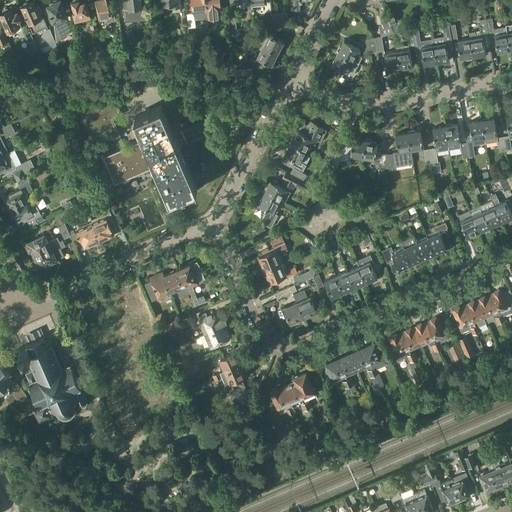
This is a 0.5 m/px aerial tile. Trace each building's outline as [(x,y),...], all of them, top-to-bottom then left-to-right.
[(45,38),(47,40),(50,45),(52,49),(58,47),(50,27),(49,28),(44,16),(43,17),(41,14),(42,13),(38,4),(36,5),(34,0),(28,3),(27,2),(24,4),(23,5),(21,6),(33,32),(42,29),(44,33),(42,36),(45,38)] [(54,27),(55,30),(55,32),(57,34),(71,32),(60,0),(59,0),(53,2),(53,4),(48,5),(53,21),(54,21),(56,24),(54,24),(54,27)] [(82,0),(81,0),(80,0),(73,0),(71,0),(77,21),(90,17),(85,0),(82,0)] [(96,0),(100,18),(106,17),(108,22),(115,20),(111,0),(96,0)] [(123,0),(124,9),(122,9),(124,22),(146,20),(144,6),(142,6),(141,0),(123,0)] [(171,6),(171,9),(172,8),(173,12),(181,11),(179,0),(163,0),(164,5),(166,5),(166,7),(171,6)] [(192,0),(193,10),(207,9),(206,0),(192,0)] [(206,0),(207,9),(208,17),(222,16),(220,0),(206,0)] [(239,0),(251,0),(251,2),(247,3),(248,10),(252,9),(251,0),(238,0),(239,0)] [(251,0),(252,9),(253,9),(253,6),(268,5),(267,0),(251,0)] [(3,10),(3,12),(0,13),(0,14),(8,32),(23,25),(21,20),(17,12),(14,13),(12,8),(9,9),(7,8),(5,8),(3,10)] [(288,23),(287,12),(278,13),(279,24),(288,23)] [(187,13),(189,27),(190,27),(190,31),(195,30),(195,27),(196,26),(195,13),(187,13)] [(271,13),(272,25),(279,24),(278,13),(271,13)] [(394,13),(388,15),(392,25),(394,33),(404,30),(402,20),(397,22),(394,13)] [(379,25),(381,36),(382,35),(382,36),(394,33),(392,25),(388,15),(381,17),(383,24),(379,25)] [(236,17),(229,17),(230,30),(237,29),(236,17)] [(486,18),(489,33),(495,32),(492,17),(486,18)] [(489,33),(486,18),(480,19),(482,34),(489,33)] [(449,25),(449,21),(442,22),(446,40),(452,39),(450,25),(449,25)] [(450,25),(452,39),(458,38),(456,24),(450,25)] [(185,38),(184,27),(177,28),(178,39),(185,38)] [(126,31),(128,41),(135,40),(133,29),(126,31)] [(34,40),(30,30),(24,33),(28,43),(34,40)] [(421,44),(419,30),(413,31),(415,45),(421,44)] [(470,37),(471,44),(473,56),(486,54),(483,35),(481,36),(481,30),(475,31),(469,32),(470,37)] [(259,43),(264,45),(278,53),(284,41),(265,31),(263,34),(261,33),(256,43),(258,44),(258,45),(259,43)] [(402,44),(396,45),(397,50),(400,68),(413,66),(410,48),(409,46),(415,45),(413,31),(406,32),(408,45),(402,44)] [(507,31),(495,33),(498,52),(510,50),(509,43),(507,31)] [(375,37),(377,47),(378,52),(385,51),(382,36),(382,35),(381,36),(375,37)] [(449,60),(448,50),(453,49),(452,39),(446,40),(445,35),(433,37),(434,44),(435,48),(437,62),(449,60)] [(375,37),(369,38),(371,53),(378,52),(377,47),(375,37)] [(470,37),(458,39),(461,58),(473,56),(471,44),(470,37)] [(371,53),(369,38),(362,40),(364,54),(371,53)] [(339,51),(338,52),(354,60),(359,63),(363,56),(358,53),(360,49),(344,40),(341,46),(339,45),(337,50),(339,51)] [(256,48),(261,50),(257,57),(272,64),(278,53),(264,45),(259,43),(258,45),(256,48)] [(434,44),(421,46),(424,64),(437,62),(434,44)] [(384,52),(387,70),(400,68),(397,50),(384,52)] [(354,60),(338,52),(332,64),(348,72),(350,69),(355,71),(359,63),(354,60)] [(212,57),(212,66),(221,65),(221,56),(212,57)] [(222,75),(231,74),(230,67),(221,67),(222,75)] [(239,76),(253,74),(252,68),(238,70),(239,76)] [(129,176),(156,164),(171,199),(198,187),(192,173),(180,146),(210,133),(204,119),(174,132),(162,104),(135,116),(144,137),(125,145),(120,134),(119,134),(112,118),(121,114),(115,99),(78,104),(94,140),(117,138),(121,147),(100,156),(113,186),(130,179),(129,176)] [(69,120),(64,108),(56,111),(60,123),(69,120)] [(0,128),(9,124),(5,114),(0,116),(0,128)] [(509,135),(503,136),(506,151),(511,149),(511,148),(510,138),(511,137),(511,114),(506,115),(509,135)] [(486,143),(498,141),(500,152),(506,151),(503,136),(498,137),(497,135),(498,135),(495,117),(482,119),(486,143)] [(471,129),(465,130),(467,142),(469,157),(475,156),(473,140),(479,139),(480,144),(486,143),(482,119),(469,121),(471,129)] [(298,130),(291,142),(308,150),(312,143),(315,144),(318,140),(321,142),(327,130),(323,128),(324,127),(311,120),(309,124),(303,121),(298,130)] [(0,156),(9,152),(1,135),(5,133),(6,137),(16,132),(12,123),(9,124),(0,128),(0,156)] [(77,136),(71,123),(61,127),(68,141),(77,136)] [(461,147),(463,158),(469,157),(467,142),(461,143),(461,141),(458,123),(445,125),(449,149),(461,147)] [(430,148),(433,163),(432,163),(434,173),(441,171),(440,161),(438,161),(437,151),(449,149),(445,125),(433,128),(436,148),(430,148)] [(424,148),(421,129),(409,131),(412,150),(424,148)] [(400,152),(401,154),(404,153),(405,156),(413,155),(412,150),(409,131),(396,134),(399,152),(400,152)] [(352,143),(340,142),(331,166),(337,169),(340,160),(350,161),(351,156),(362,157),(362,160),(365,139),(353,137),(352,143)] [(362,161),(380,163),(380,168),(387,168),(387,153),(381,153),(381,154),(376,154),(378,141),(365,139),(362,160),(362,161)] [(285,154),(294,158),(291,164),(303,171),(307,164),(302,162),(308,150),(291,142),(285,154)] [(433,163),(430,148),(424,149),(426,164),(432,163),(433,163)] [(31,158),(22,163),(15,149),(9,152),(0,156),(0,171),(4,169),(6,173),(11,171),(12,173),(13,172),(16,177),(25,172),(25,173),(36,168),(31,158)] [(294,167),(291,173),(290,174),(303,181),(307,174),(294,167)] [(277,183),(278,181),(274,179),(273,181),(271,180),(265,192),(281,201),(285,203),(295,184),(306,189),(309,184),(303,181),(290,174),(285,171),(282,178),(284,179),(281,185),(277,183)] [(25,173),(25,172),(16,177),(19,183),(28,178),(25,173)] [(511,188),(507,177),(499,179),(504,191),(511,188)] [(19,184),(21,188),(5,196),(12,210),(34,199),(33,197),(36,195),(28,179),(19,184)] [(329,191),(324,188),(323,191),(318,200),(323,202),(329,191)] [(329,191),(323,202),(328,205),(334,194),(329,191)] [(259,204),(272,211),(265,224),(271,227),(278,214),(275,213),(281,201),(265,192),(259,204)] [(333,208),(339,197),(334,194),(328,205),(333,208)] [(454,205),(449,194),(443,197),(448,208),(454,205)] [(339,211),(345,200),(339,197),(333,208),(339,211)] [(500,202),(498,197),(492,200),(502,222),(511,217),(511,212),(506,199),(500,202)] [(41,213),(34,199),(12,210),(19,224),(35,216),(38,223),(48,218),(44,211),(41,213)] [(344,214),(350,203),(345,200),(339,211),(344,214)] [(492,200),(481,205),(491,227),(502,222),(492,200)] [(349,217),(355,206),(350,203),(344,214),(349,217)] [(491,227),(481,205),(470,210),(479,231),(491,227)] [(92,219),(92,221),(100,239),(114,233),(110,224),(115,222),(109,206),(101,209),(103,214),(92,219)] [(354,220),(361,209),(355,206),(349,217),(354,220)] [(361,209),(354,220),(360,223),(366,212),(361,209)] [(458,215),(468,237),(479,231),(470,210),(458,215)] [(76,228),(80,239),(82,238),(85,246),(100,239),(92,221),(76,228)] [(446,221),(433,227),(435,232),(427,235),(436,254),(453,247),(450,238),(444,240),(440,231),(448,227),(446,221)] [(368,228),(373,238),(379,236),(374,226),(368,228)] [(264,227),(252,232),(254,236),(266,232),(264,227)] [(367,230),(361,232),(366,243),(371,241),(367,230)] [(29,244),(28,244),(30,250),(32,249),(34,254),(60,241),(58,237),(50,241),(46,234),(29,242),(29,244)] [(412,265),(424,260),(416,241),(416,240),(414,234),(401,240),(404,246),(412,263),(411,263),(412,265)] [(424,260),(436,254),(427,235),(416,240),(416,241),(424,260)] [(263,252),(264,254),(259,256),(265,269),(282,261),(278,253),(288,249),(285,243),(284,244),(281,236),(272,240),(275,247),(263,252)] [(335,241),(336,243),(339,249),(340,252),(346,249),(341,238),(335,241)] [(60,241),(34,254),(40,265),(49,260),(50,262),(55,260),(54,258),(56,257),(63,254),(60,249),(66,246),(63,239),(60,241)] [(411,263),(412,263),(404,246),(393,251),(391,248),(384,251),(388,260),(395,257),(397,261),(391,263),(395,272),(412,265),(411,263)] [(378,277),(373,266),(375,265),(372,260),(373,259),(370,254),(357,260),(359,265),(367,282),(378,277)] [(206,278),(198,261),(178,269),(194,306),(206,301),(204,295),(198,298),(192,284),(206,278)] [(282,261),(265,269),(270,281),(275,279),(276,281),(298,271),(295,265),(285,269),(282,261)] [(367,282),(359,265),(347,270),(355,287),(367,282)] [(184,295),(186,300),(191,299),(194,306),(178,269),(164,275),(163,272),(171,292),(177,290),(180,297),(184,295)] [(306,274),(299,276),(302,282),(314,276),(311,270),(305,273),(306,274)] [(355,287),(347,270),(336,275),(344,292),(355,287)] [(151,277),(160,297),(171,292),(163,272),(151,277)] [(319,274),(314,276),(318,288),(324,285),(319,274)] [(324,280),(332,297),(344,292),(336,275),(324,280)] [(275,293),(277,299),(293,292),(291,286),(275,293)] [(495,290),(495,292),(490,294),(502,321),(507,319),(504,313),(503,313),(501,308),(509,304),(502,289),(500,290),(499,288),(495,290)] [(305,289),(294,294),(297,301),(304,317),(318,311),(311,295),(308,297),(305,289)] [(491,312),(494,318),(495,318),(497,324),(502,321),(490,294),(485,296),(485,295),(480,297),(481,298),(477,300),(479,306),(482,305),(485,313),(485,315),(491,312)] [(470,301),(470,303),(465,305),(477,332),(481,330),(478,324),(476,319),(485,315),(485,313),(482,305),(479,306),(477,300),(475,301),(474,299),(470,301)] [(281,308),(285,316),(287,315),(291,323),(304,317),(297,301),(281,308)] [(453,310),(463,331),(470,328),(473,334),(477,332),(465,305),(460,307),(459,306),(455,308),(456,309),(453,310)] [(200,320),(202,326),(200,327),(203,334),(209,332),(225,324),(228,323),(224,316),(222,316),(221,313),(220,313),(219,311),(203,318),(203,319),(200,320)] [(167,324),(162,313),(155,316),(160,327),(167,324)] [(431,318),(432,319),(427,321),(438,349),(443,347),(439,337),(446,334),(445,333),(446,333),(439,316),(437,317),(436,316),(431,318)] [(167,324),(160,327),(163,334),(176,329),(173,321),(167,324)] [(423,345),(429,342),(432,344),(434,351),(438,349),(427,321),(422,323),(421,322),(417,324),(417,325),(414,327),(418,336),(420,335),(423,343),(423,345)] [(209,332),(203,334),(208,346),(214,343),(214,344),(230,337),(225,324),(209,332)] [(407,330),(402,332),(410,349),(423,343),(420,335),(418,336),(414,327),(411,328),(411,327),(406,329),(407,330)] [(35,406),(35,407),(35,412),(40,422),(54,415),(54,414),(58,412),(60,414),(64,416),(68,416),(72,414),(75,411),(76,407),(76,403),(74,400),(76,399),(77,402),(79,405),(83,406),(86,405),(88,401),(88,398),(85,390),(87,389),(85,384),(82,385),(79,378),(82,377),(79,369),(76,370),(72,363),(71,363),(68,354),(63,356),(57,341),(58,341),(54,332),(46,335),(45,334),(29,341),(27,342),(28,343),(20,346),(24,355),(19,361),(24,374),(27,373),(30,380),(30,381),(30,382),(33,388),(29,390),(33,398),(37,397),(40,403),(35,406)] [(398,359),(399,361),(406,357),(412,369),(417,366),(414,359),(411,353),(409,349),(410,349),(402,332),(397,334),(396,333),(392,335),(392,336),(390,337),(397,353),(395,353),(398,359)] [(459,339),(467,357),(475,353),(467,336),(459,339)] [(382,357),(375,342),(364,347),(380,386),(385,384),(380,373),(378,368),(388,364),(384,356),(382,357)] [(450,347),(455,360),(463,357),(458,344),(450,347)] [(368,370),(371,377),(376,388),(380,386),(364,347),(350,353),(353,361),(355,360),(359,368),(359,369),(370,364),(372,368),(368,370)] [(236,352),(220,359),(226,371),(241,364),(236,352)] [(353,361),(350,353),(338,358),(345,375),(359,369),(359,368),(355,360),(353,361)] [(180,367),(191,362),(189,356),(177,361),(180,367)] [(326,363),(334,380),(345,375),(338,358),(326,363)] [(0,393),(6,387),(14,393),(28,415),(35,412),(35,407),(35,406),(21,385),(15,380),(20,374),(13,368),(11,371),(1,362),(0,363),(0,393)] [(191,362),(180,367),(183,374),(194,369),(191,362)] [(220,373),(231,397),(248,390),(242,377),(249,374),(246,366),(243,368),(241,364),(226,371),(220,373)] [(315,392),(307,372),(295,377),(304,397),(315,392)] [(293,407),(293,408),(301,405),(304,411),(309,409),(305,401),(304,402),(302,398),(304,397),(295,377),(294,377),(296,381),(283,386),(291,403),(290,403),(292,407),(293,407)] [(347,379),(353,393),(358,391),(352,377),(347,379)] [(353,393),(347,379),(343,381),(349,396),(353,394),(353,393)] [(272,390),(273,391),(271,392),(278,408),(290,403),(291,403),(283,386),(278,389),(277,388),(272,390)] [(426,416),(436,412),(433,405),(423,409),(426,416)] [(293,407),(292,407),(286,410),(290,416),(296,413),(293,408),(293,407)] [(465,457),(461,449),(454,452),(462,470),(469,467),(465,457)] [(469,455),(465,457),(469,467),(476,464),(473,456),(475,455),(473,451),(468,453),(469,455)] [(435,464),(444,460),(441,454),(432,458),(435,464)] [(435,485),(441,497),(446,495),(449,503),(460,498),(451,478),(441,482),(440,479),(439,479),(431,459),(423,462),(428,474),(433,486),(435,485)] [(505,462),(501,463),(508,481),(511,479),(511,461),(511,460),(505,462)] [(495,466),(496,466),(490,468),(497,486),(508,481),(501,463),(495,466)] [(484,471),(484,470),(479,472),(486,490),(497,486),(490,468),(484,471)] [(470,494),(468,490),(473,488),(467,471),(451,478),(460,498),(470,494)] [(421,476),(426,488),(433,486),(428,474),(421,476)] [(389,479),(389,477),(384,480),(392,496),(397,494),(389,479)] [(380,481),(384,490),(382,491),(386,499),(392,496),(384,480),(380,481)] [(427,511),(433,509),(425,489),(414,493),(422,511),(427,511)] [(348,494),(348,495),(355,511),(360,509),(352,492),(348,494)] [(404,497),(409,511),(422,511),(414,493),(404,497)] [(337,497),(339,500),(342,499),(348,511),(352,511),(355,511),(348,495),(343,498),(342,495),(337,497)]
